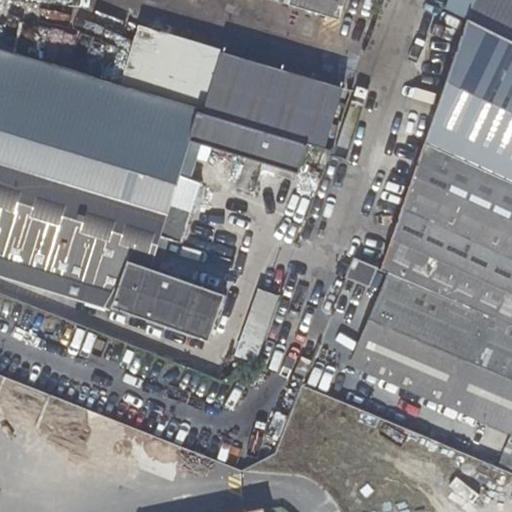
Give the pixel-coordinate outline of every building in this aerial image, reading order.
[(340,19),(345,0),(291,0),(290,5),(340,19)] [(468,16),(473,0),(448,0),(446,7),(468,16)] [(511,0),(473,0),(468,16),(467,21),(511,42),(511,0)] [(446,83),(424,145),(511,184),(511,42),(467,21),(446,83)] [(223,296),(159,273),(147,268),(158,237),(169,241),(181,244),(200,184),(188,179),(177,175),(188,139),(199,143),(298,172),(308,144),(73,74),(0,52),(0,277),(108,311),(110,308),(206,342),(223,296)] [(188,179),(199,143),(188,139),(177,175),(188,179)] [(511,184),(424,145),(379,271),(388,275),(511,326),(511,184)] [(159,273),(169,241),(158,237),(147,268),(159,273)] [(368,288),(376,270),(354,260),(346,279),(368,288)] [(511,437),(498,469),(511,474),(511,326),(388,275),(350,368),(511,437)] [(234,355),(255,363),(280,296),(259,288),(234,355)]
